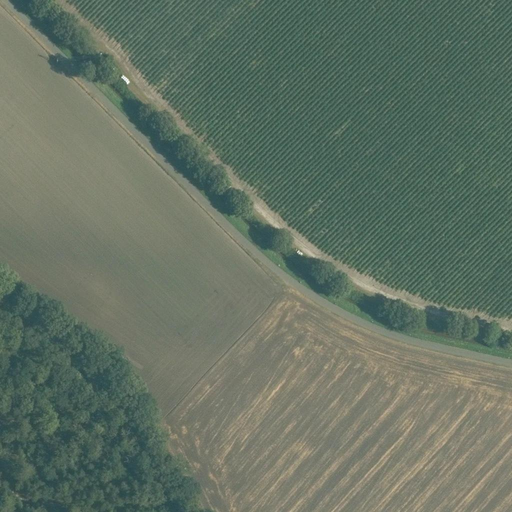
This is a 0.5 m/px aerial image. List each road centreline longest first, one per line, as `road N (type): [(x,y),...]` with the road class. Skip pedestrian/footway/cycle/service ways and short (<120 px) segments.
road 1 (unclassified): [(5,0),(291,281),(385,330),(511,362)]
road 2 (track): [(0,298),(108,392),(169,511)]
road 3 (track): [(0,434),(48,415),(117,411)]
